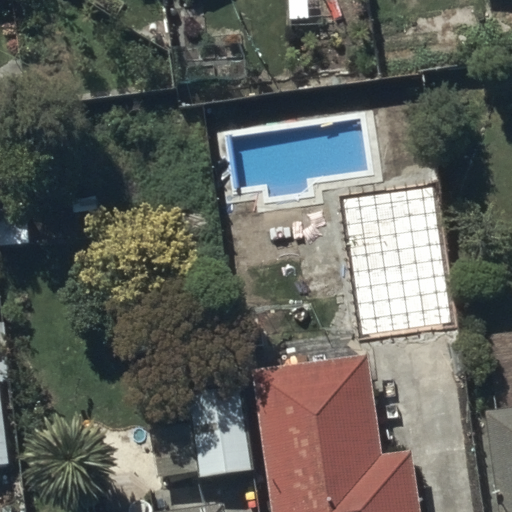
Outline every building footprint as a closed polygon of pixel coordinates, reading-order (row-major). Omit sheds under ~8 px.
[(437,200),(335,215),(352,336),(454,321),(437,200)] [(0,368),(0,481),(14,480),(0,368)] [(370,373),(253,387),(269,511),(419,511),(414,468),(382,472),(370,373)] [(250,485),(241,412),(148,424),(157,494),(199,488),(199,491),(250,485)] [(511,511),(511,425),(487,428),(497,511),(511,511)]
